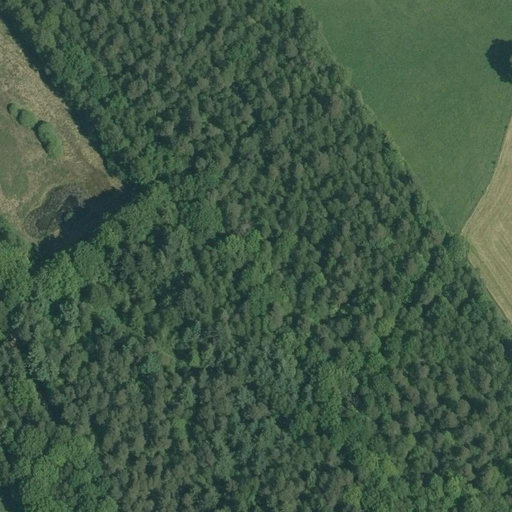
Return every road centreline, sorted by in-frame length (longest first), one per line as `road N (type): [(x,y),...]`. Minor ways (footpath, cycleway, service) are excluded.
road 1 (track): [(335,422),(323,431),(299,429),(33,282)]
road 2 (unclassified): [(107,511),(6,340),(33,282),(0,258)]
